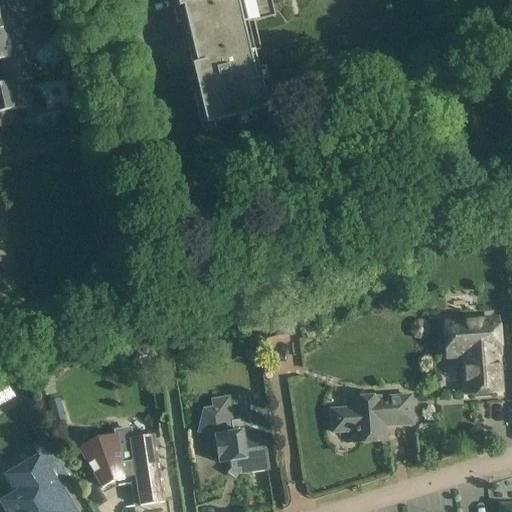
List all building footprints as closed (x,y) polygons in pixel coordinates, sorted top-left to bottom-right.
[(0,0),(0,36),(25,30),(22,19),(18,20),(13,0),(0,0)] [(177,0),(179,8),(178,8),(180,14),(181,14),(183,24),(182,24),(186,39),(191,38),(197,65),(192,67),(200,97),(202,106),(207,105),(211,124),(211,126),(269,113),(268,110),(261,83),(262,83),(262,81),(261,81),(259,72),(255,52),(249,53),(243,26),(264,21),(260,5),(272,3),(271,0),(177,0)] [(4,73),(29,67),(23,43),(28,42),(25,30),(0,36),(0,61),(1,62),(4,73)] [(0,139),(0,127),(12,125),(9,112),(26,108),(20,82),(32,79),(29,67),(4,73),(7,84),(0,85),(0,146),(2,146),(0,139)] [(503,222),(486,223),(488,246),(504,245),(503,222)] [(240,318),(250,316),(247,297),(237,298),(240,318)] [(264,341),(295,336),(290,307),(259,312),(264,341)] [(430,334),(430,328),(426,323),(420,321),(414,323),(410,328),(410,334),(414,339),(420,341),(426,339),(430,334)] [(500,353),(498,322),(443,326),(446,358),(464,356),(468,396),(499,393),(496,354),(500,353)] [(141,366),(146,357),(137,352),(132,361),(141,366)] [(4,381),(0,383),(0,395),(5,403),(13,398),(4,381)] [(391,427),(413,425),(411,397),(383,399),(383,398),(351,400),(352,410),(332,412),(333,434),(356,432),(359,435),(360,444),(386,442),(385,426),(391,425),(391,427)] [(247,474),(268,471),(264,443),(259,444),(257,431),(249,432),(248,428),(241,422),(241,421),(233,422),(229,399),(212,401),(214,409),(204,411),(199,433),(215,437),(220,464),(231,463),(232,467),(240,473),(247,472),(247,474)] [(124,480),(136,478),(140,507),(164,503),(154,436),(133,439),(131,429),(114,431),(115,436),(97,439),(79,450),(102,490),(112,483),(124,482),(124,480)] [(76,511),(60,484),(71,478),(49,441),(33,450),(37,456),(22,466),(24,468),(18,473),(15,480),(15,487),(19,493),(1,503),(5,511),(76,511)]
